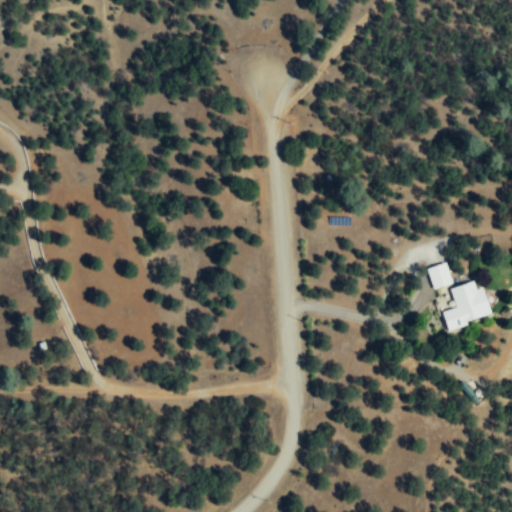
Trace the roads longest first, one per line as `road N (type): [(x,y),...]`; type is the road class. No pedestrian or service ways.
road 1 (residential): [(236,511),(279,467),(294,415),(265,78)]
road 2 (residential): [(292,383),(206,393),(0,390)]
